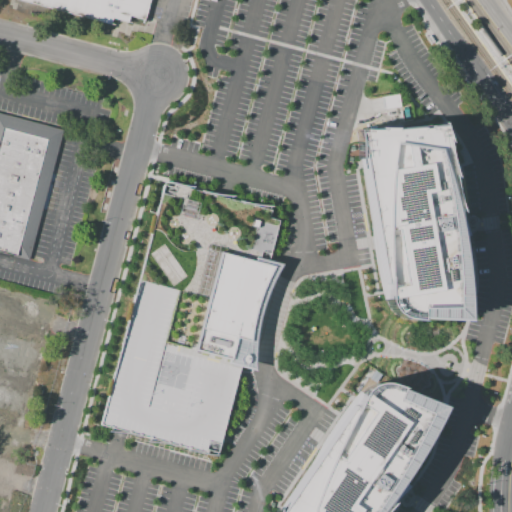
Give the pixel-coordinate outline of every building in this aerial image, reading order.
[(149,0),(145,20),(129,16),(127,24),(111,20),(110,26),(19,3),(19,0),(149,0)] [(475,30),(480,26),(500,55),(496,58),(475,30)] [(0,116),(64,134),(29,262),(0,254),(0,116)] [(354,129),(436,122),(456,229),(462,318),(401,317),(387,308),(379,282),(354,129)] [(162,181),(268,210),(266,218),(276,221),(266,260),(280,265),(258,314),(253,371),(239,366),(215,455),(99,425),(162,181)] [(0,316),(2,317),(0,325),(0,329),(45,341),(38,369),(34,367),(28,389),(31,390),(24,418),(0,411),(0,316)] [(440,405),(374,511),(273,511),(356,391),(372,383),(440,405)]
